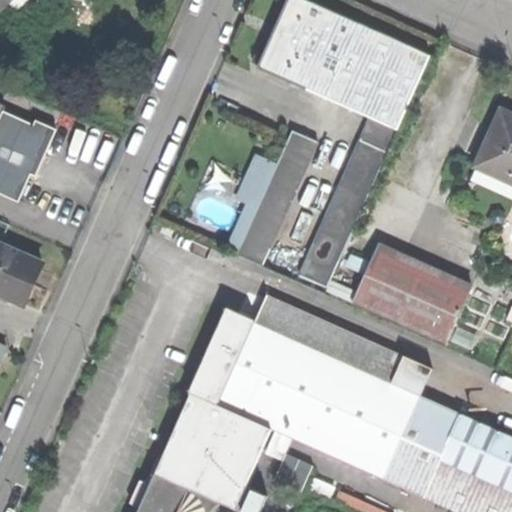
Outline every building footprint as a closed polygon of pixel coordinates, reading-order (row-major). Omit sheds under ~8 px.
[(0,0),(0,11),(10,0),(0,0)] [(367,119),(296,274),(324,287),(429,57),(303,0),(287,0),(256,69),(367,119)] [(0,109),(0,198),(16,206),(35,163),(42,165),(56,133),(34,123),(32,128),(1,114),(3,111),(0,109)] [(511,115),(500,111),(477,163),(511,178),(511,115)] [(289,131),(233,254),(258,266),(315,142),(289,131)] [(379,247),(353,307),(445,347),(472,288),(379,247)] [(0,250),(0,298),(21,308),(39,268),(0,250)] [(250,323),(363,372),(375,346),(261,297),(250,323)] [(211,407),(247,321),(222,311),(185,395),(211,407)] [(327,456),(363,372),(250,323),(247,321),(211,407),(185,395),(176,416),(257,451),(266,430),(327,456)] [(363,372),(389,383),(400,357),(375,346),(363,372)] [(363,372),(327,456),(352,467),(389,383),(363,372)] [(352,467),(455,511),(511,511),(511,493),(440,460),(461,415),(389,383),(352,467)] [(440,460),(511,493),(511,438),(461,415),(440,460)] [(151,474),(231,510),(242,486),(257,451),(176,416),(151,474)] [(231,510),(151,474),(135,511),(255,511),(263,495),(242,486),(231,510)] [(393,511),(345,491),(341,500),(369,511),(393,511)]
